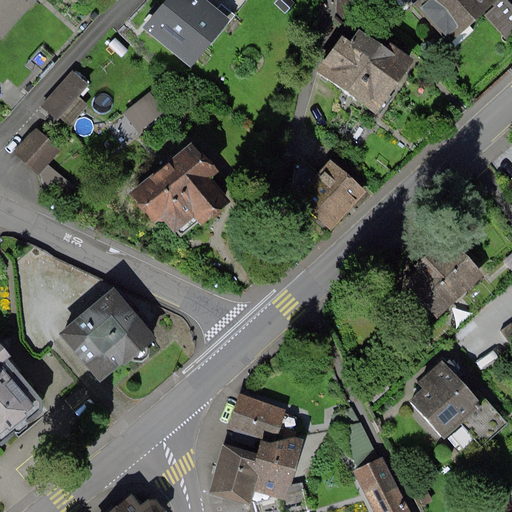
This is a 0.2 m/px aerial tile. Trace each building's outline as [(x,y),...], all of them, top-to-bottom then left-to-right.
[(28,0),(0,0),(0,36),(0,37),(30,1),(28,0)] [(232,0),(165,0),(142,28),(189,68),(241,7),(232,0)] [(487,0),(420,0),(412,8),(453,51),(497,10),(487,0)] [(317,79),(375,117),(410,64),(352,27),(317,79)] [(187,151),(131,196),(170,245),(226,200),(187,151)] [(344,173),(318,193),(336,216),(362,196),(344,173)] [(426,303),(435,312),(475,277),(466,266),(470,263),(461,254),(457,258),(449,248),(436,259),(432,254),(425,260),(417,268),(422,273),(409,284),(418,294),(415,297),(423,306),(426,303)] [(109,292),(62,331),(111,389),(157,349),(109,292)] [(511,322),(499,332),(511,348),(511,322)] [(0,356),(0,451),(47,412),(0,356)] [(410,403),(440,437),(458,421),(462,426),(450,437),(462,449),(474,439),(480,445),(503,425),(475,394),(470,399),(441,366),(417,387),(420,390),(422,393),(410,403)] [(375,378),(364,389),(373,400),(385,389),(375,378)] [(282,412),(239,398),(228,431),(233,433),(232,435),(231,438),(245,443),(247,436),(271,444),(272,441),(278,443),(280,438),(274,436),(282,412)] [(404,511),(352,411),(332,418),(360,471),(357,473),(361,479),(377,511),(404,511)] [(261,445),(256,459),(259,460),(254,478),(257,479),(260,480),(257,489),(283,495),(286,487),(294,455),(294,441),(278,443),(271,444),(261,445)] [(256,459),(223,449),(217,467),(210,492),(247,503),(251,488),(259,460),(256,459)] [(283,495),(253,503),(255,511),(300,511),(308,510),(302,483),(286,487),(287,494),(283,495)] [(129,500),(115,511),(160,511),(155,504),(148,504),(144,507),(138,511),(129,500)]
